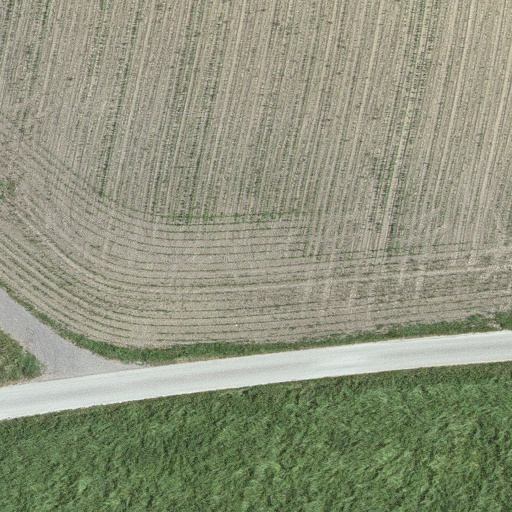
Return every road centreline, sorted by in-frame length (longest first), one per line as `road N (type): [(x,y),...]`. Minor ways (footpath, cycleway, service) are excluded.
road 1 (track): [(511,348),(90,391)]
road 2 (track): [(90,391),(67,358),(0,301)]
